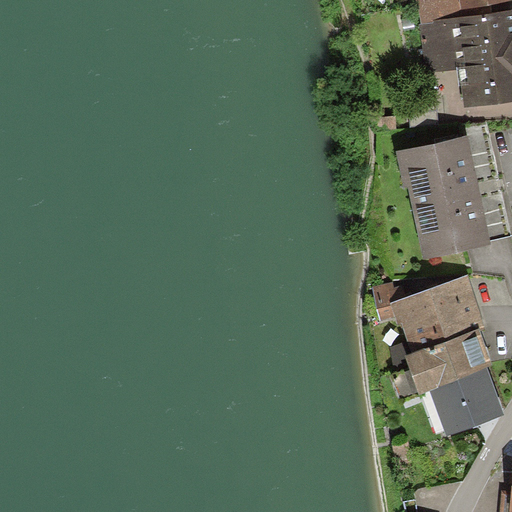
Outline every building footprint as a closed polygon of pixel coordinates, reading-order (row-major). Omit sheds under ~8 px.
[(511,59),(511,10),(438,21),(445,69),(469,66),(511,59)] [(430,71),(445,69),(438,21),(423,24),(430,71)] [(511,96),(511,59),(469,66),(474,102),(511,96)] [(438,95),(408,98),(411,125),(440,123),(438,95)] [(464,139),(485,239),(510,234),(486,119),(461,124),(464,139)] [(464,139),(400,152),(406,185),(411,184),(425,251),(485,239),(464,139)] [(445,340),(474,331),(479,329),(464,279),(428,290),(445,340)] [(394,290),(367,298),(370,318),(400,310),(398,301),(394,290)] [(414,350),(445,340),(428,290),(398,301),(400,310),(414,350)] [(432,383),(483,365),(487,363),(474,331),(445,340),(414,350),(411,351),(417,366),(425,387),(432,383)] [(483,365),(432,383),(449,430),(500,411),(483,365)] [(402,395),(425,387),(417,366),(394,375),(402,395)] [(389,378),(377,379),(379,401),(391,400),(389,378)] [(402,436),(388,437),(390,462),(403,461),(402,436)]
